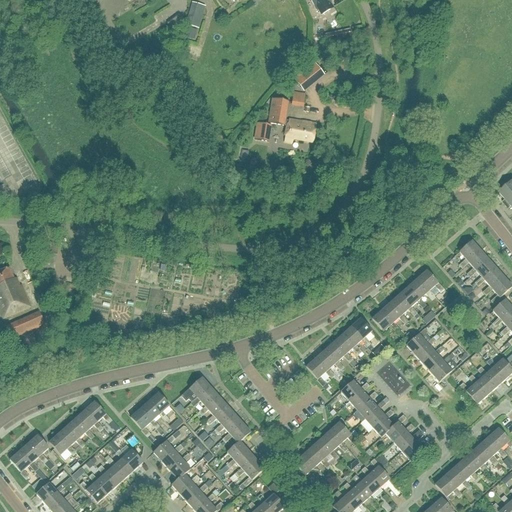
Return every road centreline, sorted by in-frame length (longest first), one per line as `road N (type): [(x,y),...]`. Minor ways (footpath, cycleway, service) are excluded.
road 1 (unclassified): [(0,222),(234,248),(301,237),(347,199),(370,146),(379,76),(362,0)]
road 2 (residential): [(237,347),(348,294),(456,200),(472,196)]
road 3 (residential): [(0,421),(77,384),(237,347)]
road 4 (residential): [(316,511),(258,442),(286,417)]
